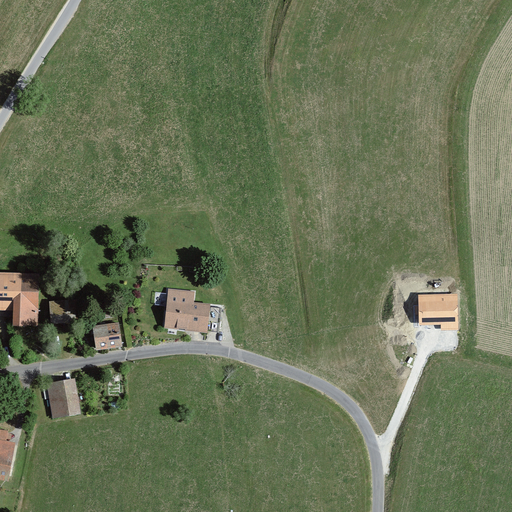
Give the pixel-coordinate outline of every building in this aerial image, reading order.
[(38,276),(0,275),(0,313),(11,314),(11,330),(32,330),(32,311),(38,311),(38,276)] [(166,304),(167,292),(156,291),(156,304),(166,304)] [(194,294),(168,292),(164,332),(202,336),(205,310),(193,309),(194,294)] [(436,294),(417,294),(417,325),(457,325),(457,297),(436,297),(436,294)] [(73,301),(44,302),(45,326),(74,325),(73,301)] [(116,327),(90,330),(92,350),(118,347),(116,327)] [(75,381),(47,384),(52,419),(80,415),(75,381)] [(6,436),(0,434),(0,484),(7,485),(14,449),(3,447),(6,436)]
